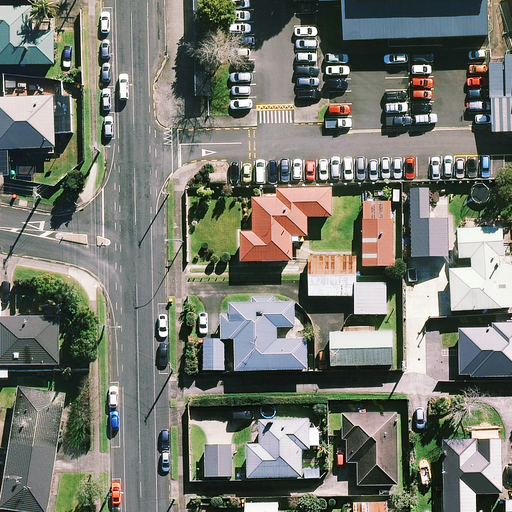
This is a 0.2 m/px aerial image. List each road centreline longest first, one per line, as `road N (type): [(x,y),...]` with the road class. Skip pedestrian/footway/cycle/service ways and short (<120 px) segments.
road 1 (tertiary): [(135,245),(141,511)]
road 2 (tertiary): [(131,0),(135,245)]
road 3 (residential): [(0,226),(135,245)]
